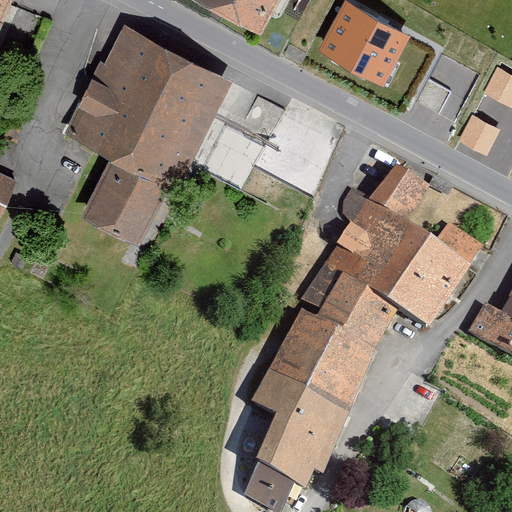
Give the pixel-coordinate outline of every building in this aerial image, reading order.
[(0,0),(0,22),(8,0),(0,0)] [(197,0),(267,38),(287,0),(197,0)] [(346,2),(319,53),(385,88),(412,36),(346,2)] [(237,79),(133,30),(65,135),(113,161),(84,216),(142,243),(172,180),(192,187),(237,79)] [(459,114),(479,70),(462,62),(453,82),(457,84),(447,108),(459,114)] [(511,75),(498,68),(485,94),(511,108),(511,75)] [(473,115),(459,141),(488,156),(501,130),(473,115)] [(436,331),(484,251),(449,225),(436,242),(412,225),(434,192),(404,173),(372,204),(352,191),(344,211),(351,228),(306,311),(257,404),(282,421),(249,498),(279,511),(294,511),(403,314),(436,331)] [(0,226),(20,185),(0,175),(0,226)] [(511,313),(509,320),(488,309),(475,335),(511,353),(511,313)]
